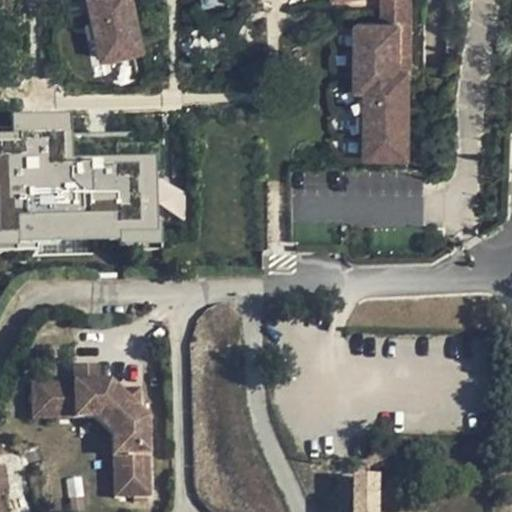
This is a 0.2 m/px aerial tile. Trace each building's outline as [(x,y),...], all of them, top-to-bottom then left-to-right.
[(136,0),(93,0),(105,57),(147,48),(136,0)] [(377,133),(377,154),(410,155),(411,69),(402,68),(402,21),(358,21),(357,107),(367,107),(367,133),(377,133)] [(3,133),(0,132),(0,253),(35,252),(33,245),(94,245),(96,254),(159,250),(155,146),(125,145),(125,130),(74,133),(73,116),(2,119),(3,133)] [(377,133),(367,133),(367,154),(377,154),(377,133)] [(83,383),(72,383),(73,419),(94,419),(112,435),(112,456),(127,456),(129,498),(149,497),(147,420),(138,411),(138,402),(126,391),(117,391),(108,383),(98,383),(98,366),(83,367),(83,383)] [(72,383),(30,385),(31,420),(73,419),(72,383)] [(113,498),(129,498),(127,456),(112,456),(113,498)] [(354,471),(354,481),(377,481),(377,473),(378,470),(354,471)] [(377,481),(354,481),(354,492),(353,511),(376,511),(377,483),(377,481)]
